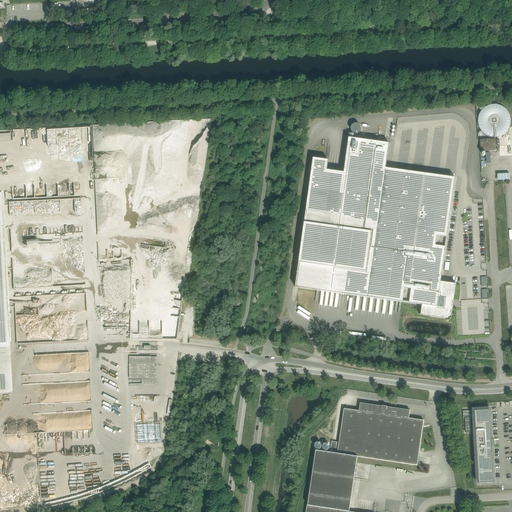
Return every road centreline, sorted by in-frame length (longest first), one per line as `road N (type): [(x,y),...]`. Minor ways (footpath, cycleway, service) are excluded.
road 1 (track): [(0,50),(364,33)]
road 2 (tertiary): [(0,30),(255,16),(273,0)]
road 3 (unclassified): [(501,388),(489,183)]
road 4 (secondary): [(307,367),(501,388)]
road 5 (secondary): [(260,363),(245,375),(226,511)]
road 6 (unknown): [(438,410),(446,476),(361,486)]
road 7 (track): [(364,33),(511,25)]
road 8 (secondary): [(246,511),(272,370)]
road 9 (unknown): [(448,122),(397,130),(399,162),(442,170)]
